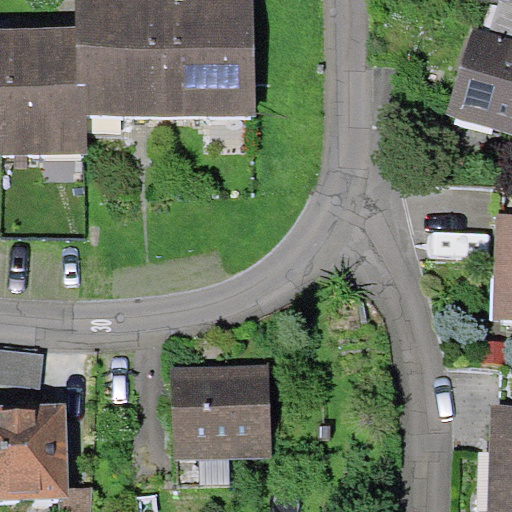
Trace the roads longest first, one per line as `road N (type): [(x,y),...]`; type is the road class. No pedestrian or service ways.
road 1 (residential): [(0,312),(111,320),(229,299),(290,266),(347,171)]
road 2 (residential): [(420,511),(423,427),(397,283),(347,171)]
road 3 (residential): [(347,171),(351,0)]
